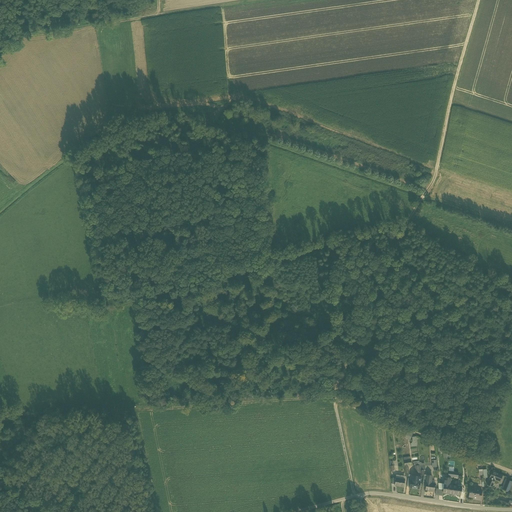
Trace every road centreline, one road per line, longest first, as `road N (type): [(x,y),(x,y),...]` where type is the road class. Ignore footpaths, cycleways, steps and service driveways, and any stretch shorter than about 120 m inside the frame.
road 1 (track): [(331,397),(434,177),(478,0)]
road 2 (track): [(408,227),(110,304),(42,295),(0,301)]
road 3 (track): [(331,397),(0,419)]
road 4 (unclassified): [(511,508),(374,492),(298,511)]
road 5 (track): [(511,472),(331,397)]
road 6 (track): [(157,0),(159,14),(0,37)]
